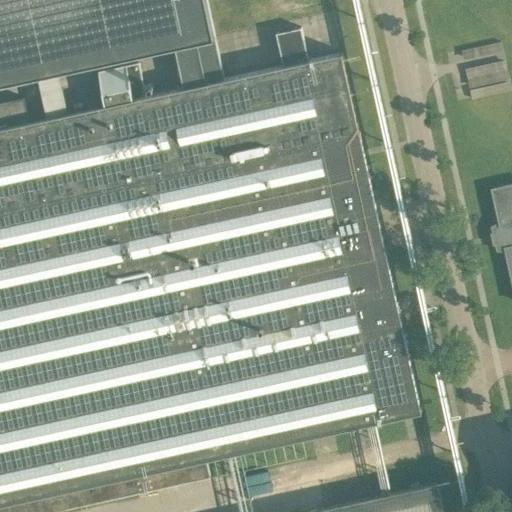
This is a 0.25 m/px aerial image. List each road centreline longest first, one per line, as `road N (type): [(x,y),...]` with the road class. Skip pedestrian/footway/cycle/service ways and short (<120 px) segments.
road 1 (unclassified): [(466,380),(389,6)]
road 2 (unclassified): [(120,511),(478,433)]
